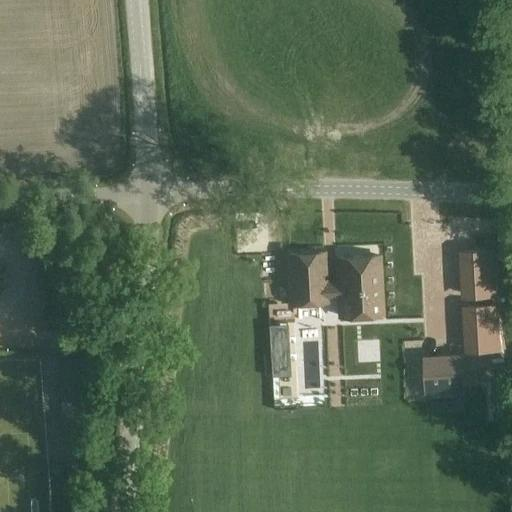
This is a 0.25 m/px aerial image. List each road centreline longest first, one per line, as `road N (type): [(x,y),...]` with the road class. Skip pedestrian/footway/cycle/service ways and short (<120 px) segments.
road 1 (unclassified): [(511,205),(148,185)]
road 2 (tertiary): [(120,511),(148,185)]
road 3 (tertiary): [(148,185),(134,0)]
road 4 (unclassified): [(148,185),(0,195)]
